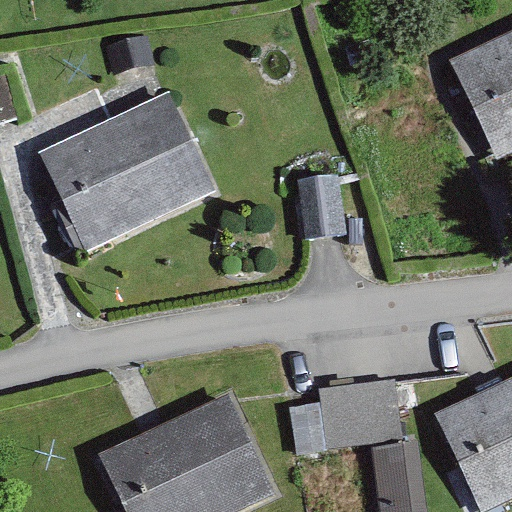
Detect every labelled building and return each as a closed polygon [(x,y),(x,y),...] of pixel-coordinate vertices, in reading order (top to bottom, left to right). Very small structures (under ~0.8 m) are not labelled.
[(511,166),(511,41),(450,69),(475,124),(464,129),(486,178),(511,166)] [(145,74),(142,45),(102,49),(104,78),(145,74)] [(214,198),(170,100),(43,157),(63,203),(52,208),(76,259),(214,198)] [(301,181),(305,243),(339,241),(335,179),(301,181)] [(403,446),(394,383),(317,393),(319,410),(286,414),(293,461),(403,446)] [(511,386),(436,422),(479,511),(494,511),(511,503),(511,386)] [(246,511),(272,500),(228,406),(98,467),(119,511),(246,511)] [(424,511),(415,450),(373,457),(381,511),(424,511)]
